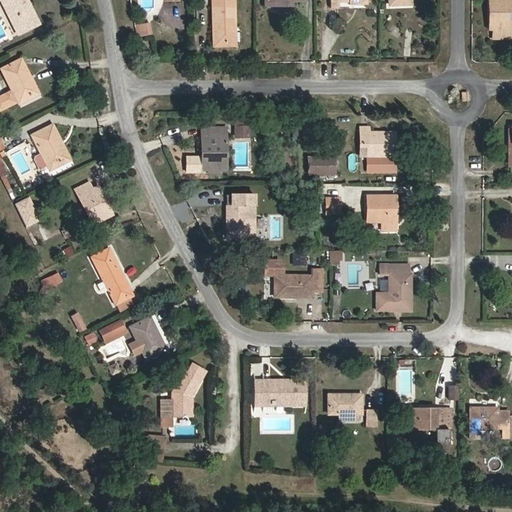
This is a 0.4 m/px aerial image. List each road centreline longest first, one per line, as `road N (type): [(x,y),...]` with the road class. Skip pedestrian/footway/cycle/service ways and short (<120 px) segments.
road 1 (track): [(149,485),(511,510)]
road 2 (residential): [(122,96),(183,88),(463,88)]
road 3 (residential): [(237,336),(144,172),(122,96)]
road 4 (residential): [(463,88),(456,334)]
road 5 (residential): [(456,334),(429,341),(237,336)]
road 6 (track): [(103,511),(0,414)]
road 7 (residential): [(212,448),(234,442),(237,336)]
